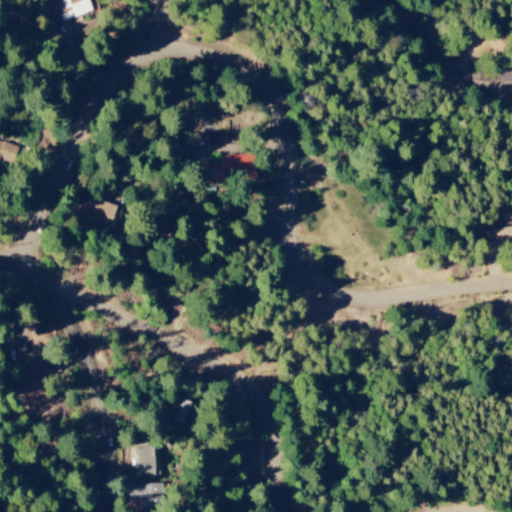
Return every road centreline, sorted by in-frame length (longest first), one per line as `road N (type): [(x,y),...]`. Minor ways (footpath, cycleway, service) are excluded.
road 1 (residential): [(511,284),(392,302),(327,288),(294,242),(294,151),(277,93),(239,61),(205,53),(151,56),(118,82),(76,153),(26,270)]
road 2 (residential): [(294,511),(281,431),(257,391),(202,352),(0,258)]
road 3 (residential): [(26,270),(75,323),(97,372),(108,420),(111,511)]
road 4 (residential): [(511,91),(467,83),(391,0)]
